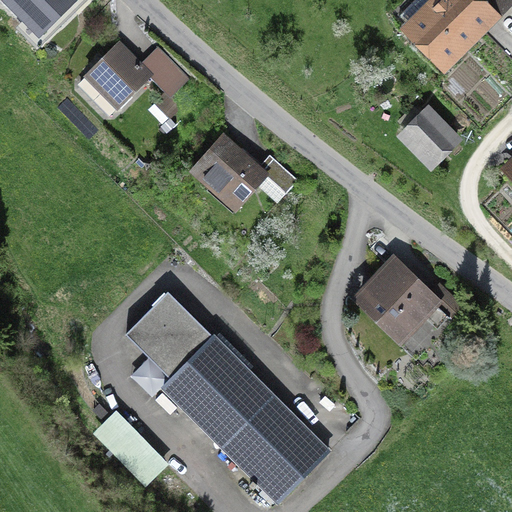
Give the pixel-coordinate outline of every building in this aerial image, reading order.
[(511,13),(511,7),(504,0),(434,0),(393,43),(440,88),(511,13)] [(156,73),(120,38),(86,73),(122,108),(156,73)] [(462,145),(424,109),(394,141),(432,176),(462,145)] [(272,175),(228,134),(193,171),(237,212),(272,175)] [(511,156),(497,170),(511,185),(511,156)] [(446,301),(396,255),(355,299),(404,345),(446,301)] [(334,452),(170,289),(126,333),(174,380),(166,388),(282,504),(334,452)] [(138,473),(161,450),(117,408),(94,431),(138,473)]
